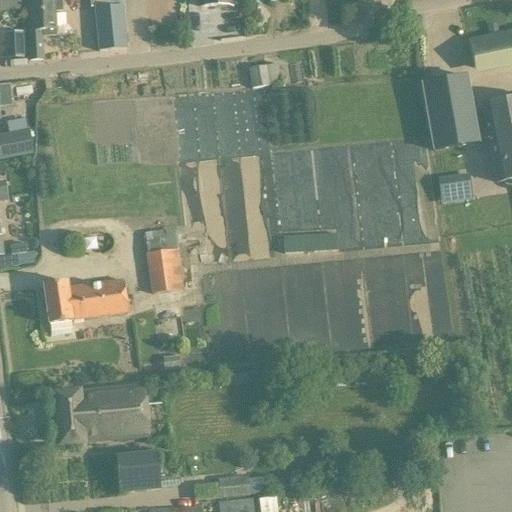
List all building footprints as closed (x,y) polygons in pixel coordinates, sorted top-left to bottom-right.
[(40,38),(56,37),(55,14),(61,13),(60,0),(26,0),(30,61),(42,60),(40,38)] [(98,53),(126,51),(122,8),(125,8),(124,0),(103,0),(104,8),(93,9),(98,53)] [(230,0),(198,0),(199,8),(231,8),(230,0)] [(511,31),(466,42),(472,70),(511,61),(511,31)] [(4,35),(5,59),(23,59),(22,34),(4,35)] [(247,70),(250,89),(250,91),(280,85),(280,81),(277,65),(254,69),(247,70)] [(423,87),(434,152),(477,144),(466,79),(423,87)] [(0,86),(0,108),(11,107),(8,86),(0,86)] [(511,181),(511,99),(480,106),(496,185),(511,181)] [(28,131),(0,136),(0,161),(32,155),(28,131)] [(370,251),(439,243),(430,166),(399,170),(402,202),(376,205),(377,218),(366,219),(370,251)] [(439,196),(469,191),(467,175),(436,180),(439,196)] [(183,292),(177,251),(174,232),(164,234),(163,232),(143,235),(146,256),(144,256),(150,297),(183,292)] [(283,256),(336,253),(335,235),(282,237),(283,256)] [(66,290),(66,282),(42,286),(47,327),(71,324),(71,322),(127,314),(122,282),(66,290)] [(147,438),(142,387),(53,396),(58,447),(147,438)] [(118,496),(159,492),(156,454),(114,458),(118,496)] [(219,500),(249,497),(248,477),(217,480),(219,500)] [(293,511),(338,511),(338,495),(293,496),(293,511)] [(252,511),(252,501),(217,504),(218,511),(252,511)]
